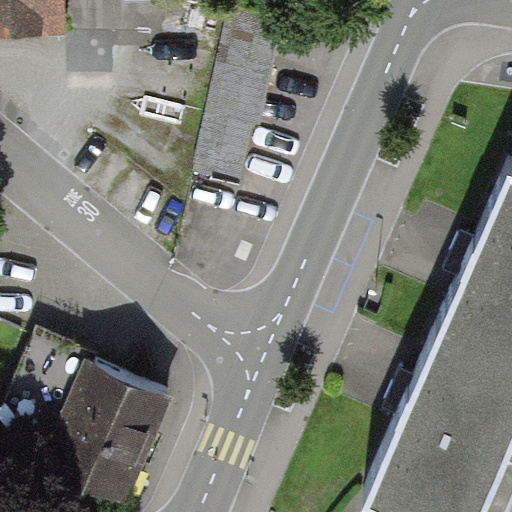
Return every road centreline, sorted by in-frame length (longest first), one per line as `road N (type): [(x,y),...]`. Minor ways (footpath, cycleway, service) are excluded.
road 1 (residential): [(423,0),(266,357)]
road 2 (residential): [(0,159),(211,327),(266,357)]
road 3 (residential): [(266,357),(202,511)]
